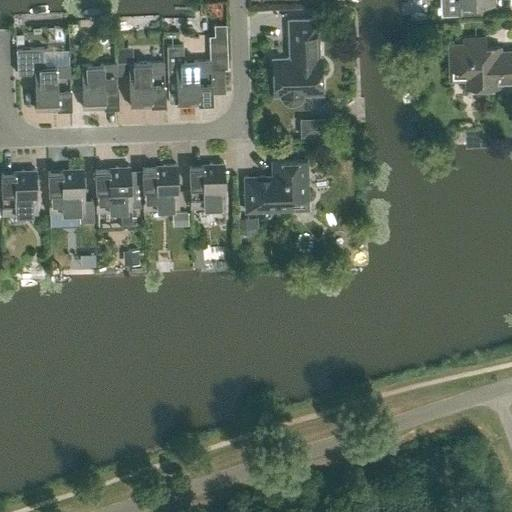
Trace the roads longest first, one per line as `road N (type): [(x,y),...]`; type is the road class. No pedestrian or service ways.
road 1 (unclassified): [(497,391),(118,511)]
road 2 (residential): [(5,138),(214,132),(234,117),(240,95),(237,0)]
